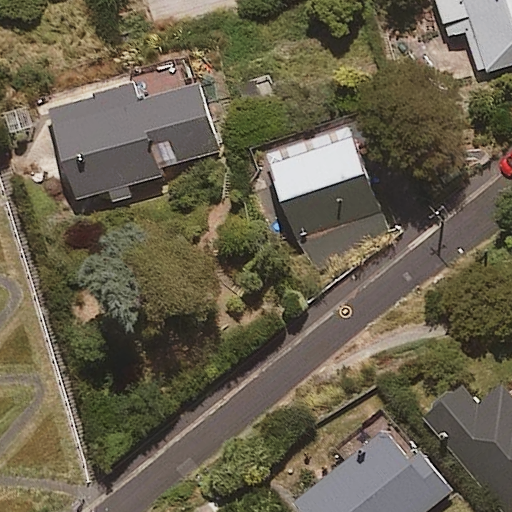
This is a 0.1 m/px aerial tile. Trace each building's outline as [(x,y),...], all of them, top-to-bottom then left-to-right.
[(480,73),(511,66),(511,0),(442,0),(450,37),(471,32),(480,73)] [(109,190),(112,202),(135,195),(131,183),(222,156),(202,89),(142,107),(137,90),(55,115),(81,199),(109,190)] [(391,232),(354,131),(273,160),(314,274),(391,232)] [(511,511),(511,393),(488,412),(476,396),(437,426),(502,511),(511,511)] [(299,511),(433,511),(452,497),(434,474),(427,480),(394,437),(299,511)]
